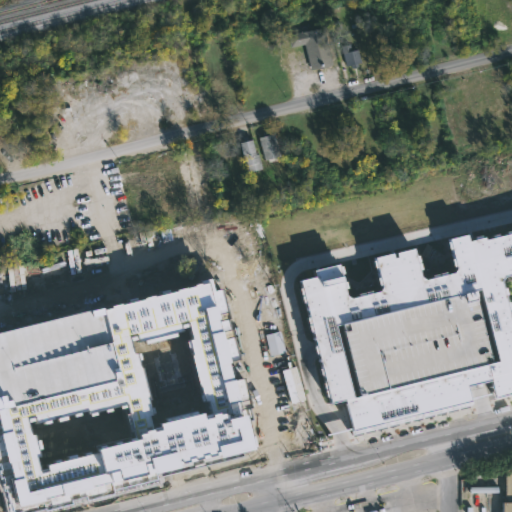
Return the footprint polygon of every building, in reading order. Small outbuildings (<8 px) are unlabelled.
[(322,27),(331,65),(309,70),(303,44),(288,47),(286,34),(322,27)] [(343,48),(344,65),(360,64),(358,46),(343,48)] [(279,156),(263,160),(256,138),(262,136),(261,132),(271,129),(279,156)] [(251,139),(256,154),(257,154),(262,168),(247,173),(238,143),(251,139)] [(511,386),(491,392),(488,381),(475,384),(465,387),(468,398),(348,431),(339,397),(327,400),(313,349),(294,279),(311,274),(310,268),(334,262),(344,297),(380,287),(371,255),(410,244),(418,276),(454,266),(446,236),(464,230),(466,237),(482,233),(483,236),(511,227),(511,386)] [(99,307),(215,277),(258,448),(14,510),(0,454),(0,411),(119,382),(99,307)] [(119,382),(0,411),(0,330),(99,307),(119,382)] [(269,355),(284,352),(280,331),(265,334),(269,355)] [(281,370),(291,403),(304,399),(294,366),(281,370)] [(511,457),(511,467),(511,511),(499,511),(499,500),(503,500),(502,457),(511,457)]
